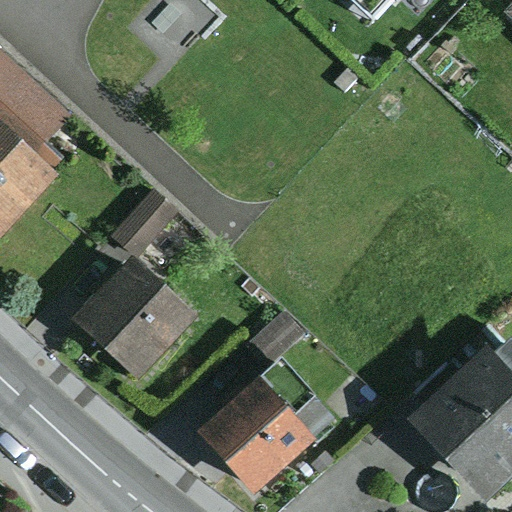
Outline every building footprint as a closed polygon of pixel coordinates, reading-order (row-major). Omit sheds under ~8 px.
[(0,235),(61,170),(39,149),(70,115),(0,49),(0,235)] [(151,186),(113,234),(139,254),(176,206),(151,186)] [(194,307),(133,253),(76,317),(137,371),(194,307)] [(284,309),(245,345),(264,366),(304,330),(284,309)] [(511,338),(510,336),(496,350),(511,365),(511,338)] [(486,339),(408,416),(489,498),(511,475),(511,365),(496,350),(486,339)] [(316,391),(282,352),(196,427),(253,491),(317,435),(294,409),(316,391)]
